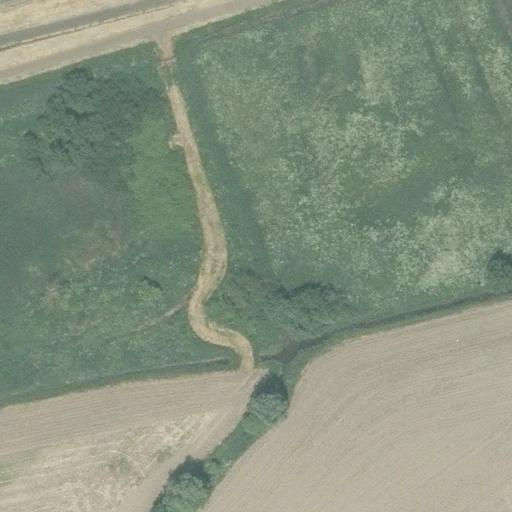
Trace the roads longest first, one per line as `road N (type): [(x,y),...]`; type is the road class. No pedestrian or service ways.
road 1 (track): [(0,59),(198,0)]
road 2 (track): [(0,32),(134,0)]
